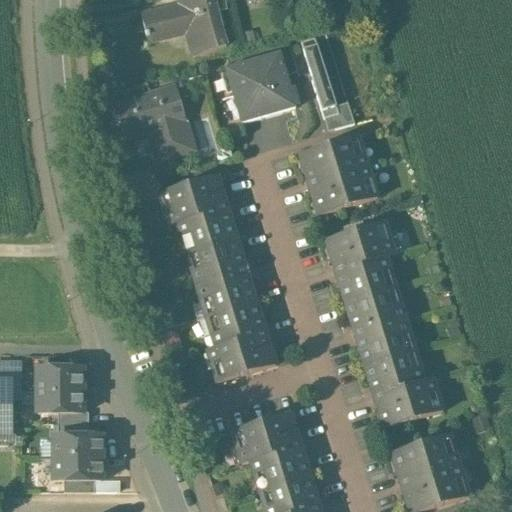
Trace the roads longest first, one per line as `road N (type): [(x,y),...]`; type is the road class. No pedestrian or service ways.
road 1 (tertiary): [(153,431),(80,235),(57,135),(46,0)]
road 2 (residential): [(256,165),(322,381)]
road 3 (residential): [(153,431),(322,381)]
road 4 (residential): [(322,381),(363,511)]
